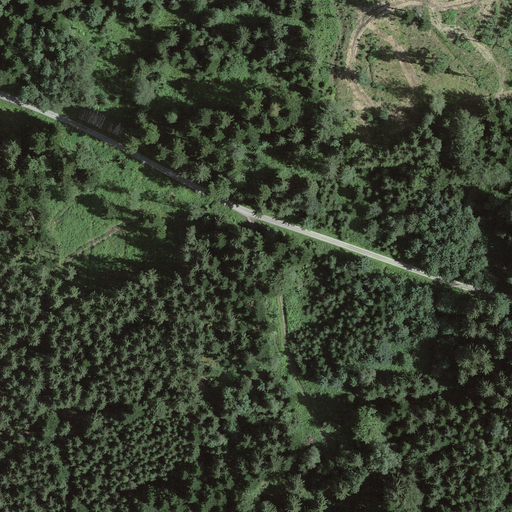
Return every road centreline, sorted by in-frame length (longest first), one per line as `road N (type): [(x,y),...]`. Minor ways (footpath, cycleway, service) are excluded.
road 1 (track): [(511,296),(257,215),(111,139),(0,93)]
road 2 (track): [(257,215),(294,377),(346,470),(352,511)]
road 3 (track): [(0,353),(63,436),(89,496)]
